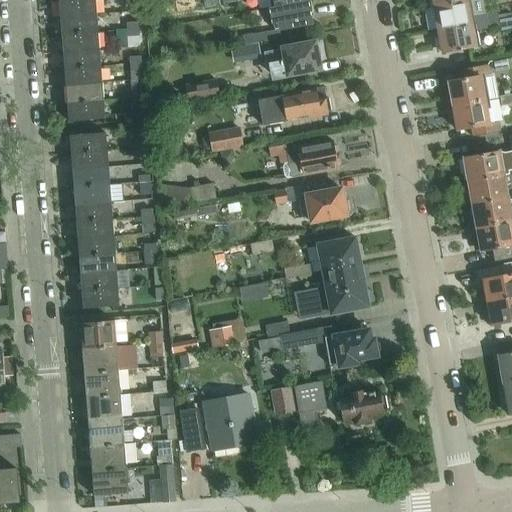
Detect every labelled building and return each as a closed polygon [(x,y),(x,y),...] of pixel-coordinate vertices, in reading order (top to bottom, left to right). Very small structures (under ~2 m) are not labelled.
[(97,17),(95,0),(78,0),(60,2),(61,20),(97,17)] [(311,3),(310,0),(269,0),(271,10),(311,3)] [(482,0),(476,0),(471,1),(435,7),(435,9),(433,11),(435,20),(437,21),(439,30),(475,23),(473,15),(485,13),(482,0)] [(311,24),(309,16),(313,13),(311,3),(271,10),(275,31),(280,30),(311,24)] [(507,14),(498,15),(498,12),(486,14),(487,21),(507,17),(507,14)] [(511,16),(507,17),(487,21),(489,30),(500,28),(501,32),(511,29),(511,16)] [(98,33),(97,17),(61,20),(62,36),(98,33)] [(139,30),(138,23),(127,24),(127,31),(139,30)] [(479,48),(475,23),(439,30),(441,40),(439,42),(441,51),(443,52),(443,54),(479,48)] [(140,46),(139,30),(127,31),(129,46),(140,46)] [(282,40),(280,33),(280,30),(275,31),(244,36),(245,46),(282,40)] [(100,50),(98,33),(62,36),(64,53),(100,50)] [(319,70),(317,58),(321,55),(320,49),(315,48),(315,44),(270,52),(275,78),(319,70)] [(258,45),(231,50),(233,66),(261,61),(258,45)] [(101,68),(100,50),(64,53),(65,70),(101,68)] [(141,64),(141,57),(130,58),(130,65),(141,64)] [(509,72),(507,61),(495,63),(497,75),(509,72)] [(143,81),(141,64),(130,65),(131,82),(143,81)] [(488,91),(485,77),(490,76),(488,66),(457,72),(458,81),(449,83),(449,86),(448,88),(449,95),(451,96),(453,106),(489,100),(498,99),(496,90),(488,91)] [(102,85),(101,68),(65,70),(66,87),(102,85)] [(189,100),(221,96),(219,80),(187,84),(189,100)] [(131,82),(131,92),(132,92),(143,91),(143,81),(131,82)] [(104,102),(102,85),(66,87),(68,104),(104,102)] [(331,111),(329,100),(326,100),(323,89),(259,101),(263,127),(328,115),(328,112),(331,111)] [(144,99),(143,91),(132,92),(133,99),(144,99)] [(511,96),(500,99),(502,109),(511,106),(511,96)] [(494,124),(489,100),(453,106),(455,117),(453,120),(455,126),(457,128),(457,131),(467,129),(469,139),(500,133),(498,123),(494,124)] [(105,120),(104,102),(68,104),(69,122),(105,120)] [(243,147),(239,129),(209,134),(213,153),(243,147)] [(107,152),(106,134),(70,137),(71,155),(107,152)] [(285,165),(283,169),(285,176),(288,179),(303,176),(339,170),(338,168),(341,164),(340,159),(336,157),(336,155),(338,151),(337,147),(334,144),(334,142),(286,151),(289,164),(285,165)] [(109,170),(107,152),(71,155),(73,172),(109,170)] [(504,175),(499,153),(464,159),(464,161),(462,164),(463,171),(466,173),(468,182),(504,175)] [(110,186),(109,170),(73,172),(74,189),(110,186)] [(508,199),(505,180),(504,175),(468,182),(470,193),(467,195),(469,202),(472,204),(472,205),(508,199)] [(150,183),(150,176),(139,177),(139,184),(150,183)] [(201,187),(200,182),(195,183),(196,188),(190,189),(193,205),(218,200),(215,185),(201,187)] [(111,204),(110,186),(74,189),(76,207),(111,204)] [(292,190),(294,202),(306,200),(304,188),(292,190)] [(350,212),(348,202),(344,201),(342,189),(306,196),(307,201),(299,202),(303,220),(311,219),(311,223),(347,217),(346,215),(350,212)] [(511,213),(508,199),(472,205),(473,208),(470,210),(471,217),(475,219),(476,228),(511,221),(511,213)] [(113,221),(111,204),(76,207),(77,224),(113,221)] [(215,205),(173,214),(174,221),(191,218),(192,221),(195,220),(195,219),(217,214),(215,205)] [(153,218),(152,210),(141,211),(142,219),(153,218)] [(154,231),(153,218),(142,219),(143,232),(154,231)] [(114,237),(113,221),(77,224),(78,240),(114,237)] [(511,221),(476,228),(478,239),(476,241),(477,248),(480,250),(481,252),(493,250),(495,262),(511,259),(511,221)] [(115,254),(114,237),(78,240),(79,258),(115,254)] [(368,308),(355,239),(318,246),(326,288),(299,293),(304,320),(368,308)] [(274,253),(272,241),(250,245),(253,257),(274,253)] [(0,285),(8,285),(7,271),(8,271),(6,245),(0,245),(0,285)] [(117,272),(115,254),(79,258),(81,275),(117,272)] [(511,298),(511,263),(505,265),(507,277),(483,281),(487,303),(511,298)] [(311,275),(310,266),(285,271),(286,279),(311,275)] [(118,289),(117,272),(81,275),(82,292),(118,289)] [(164,284),(163,272),(154,272),(155,285),(164,284)] [(119,307),(118,289),(82,292),(83,310),(119,307)] [(511,322),(511,298),(487,303),(492,326),(511,322)] [(117,346),(115,322),(81,324),(83,349),(117,346)] [(288,323),(266,327),(268,339),(288,335),(290,334),(288,323)] [(378,358),(375,340),(372,341),(370,331),(350,334),(349,324),(290,334),(288,335),(291,350),(318,344),(317,341),(325,339),(330,366),(339,365),(339,369),(357,366),(356,362),(378,358)] [(213,331),(209,332),(212,349),(234,346),(231,328),(213,331)] [(162,343),(161,334),(150,335),(150,344),(162,343)] [(162,352),(162,343),(150,344),(151,353),(162,352)] [(197,344),(171,349),(173,356),(199,352),(197,344)] [(119,372),(117,346),(83,349),(85,374),(119,372)] [(3,352),(0,352),(0,388),(6,388),(5,377),(15,376),(13,358),(3,359),(3,352)] [(511,353),(497,356),(503,385),(511,383),(511,353)] [(188,359),(179,360),(182,374),(190,373),(188,359)] [(120,396),(119,372),(85,374),(86,399),(120,396)] [(166,393),(165,383),(154,384),(155,393),(166,393)] [(313,411),(326,409),(321,383),(295,388),(304,435),(317,433),(313,411)] [(511,414),(511,383),(503,385),(508,416),(511,414)] [(295,412),(290,389),(272,392),(276,415),(295,412)] [(388,411),(385,396),(381,397),(380,393),(375,394),(374,392),(365,394),(364,391),(350,394),(351,398),(339,400),(343,423),(355,421),(356,425),(370,423),(369,418),(384,415),(383,411),(388,411)] [(253,424),(248,395),(205,403),(213,452),(258,443),(254,424),(253,424)] [(123,422),(120,396),(86,399),(89,425),(123,422)] [(174,427),(173,418),(162,419),(163,428),(174,427)] [(124,446),(123,422),(89,425),(90,449),(124,446)] [(0,449),(22,448),(21,435),(0,437),(0,449)] [(158,443),(159,459),(171,458),(170,443),(169,442),(158,443)] [(126,470),(124,446),(90,449),(92,473),(126,470)] [(176,503),(173,465),(159,466),(162,504),(176,503)] [(0,504),(20,503),(17,469),(0,470),(0,504)] [(128,494),(126,470),(92,473),(94,497),(128,494)]
